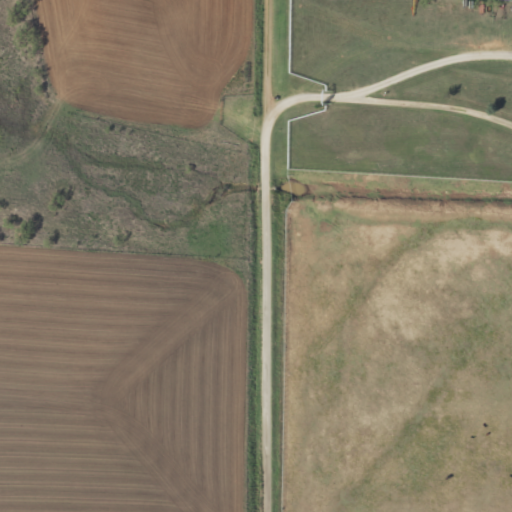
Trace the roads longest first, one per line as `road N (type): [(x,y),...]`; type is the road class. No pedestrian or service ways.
road 1 (residential): [(268,511),(277,0)]
road 2 (residential): [(273,110),(376,103),(511,126),(481,49)]
road 3 (residential): [(271,155),(220,127),(157,115),(94,116),(63,100),(39,49)]
